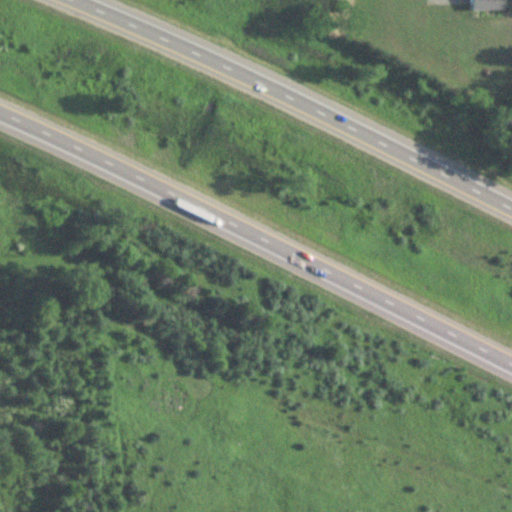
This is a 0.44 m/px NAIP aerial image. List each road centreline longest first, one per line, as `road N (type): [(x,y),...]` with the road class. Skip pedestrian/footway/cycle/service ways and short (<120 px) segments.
road 1 (motorway): [(0,114),(177,192),(511,362)]
road 2 (motorway): [(511,202),(94,0)]
